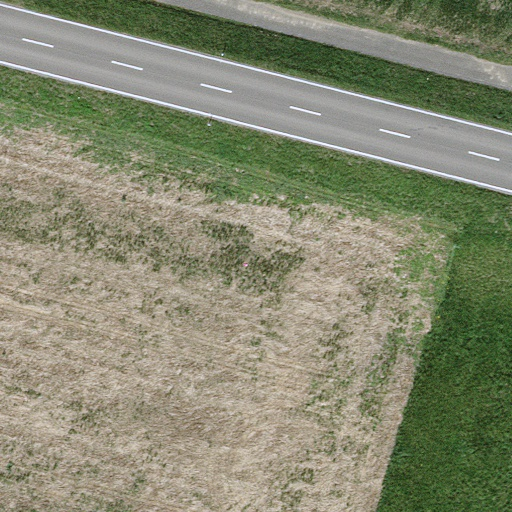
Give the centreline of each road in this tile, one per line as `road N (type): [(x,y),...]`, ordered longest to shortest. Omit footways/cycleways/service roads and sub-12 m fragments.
road 1 (primary): [(0,33),(511,163)]
road 2 (track): [(155,0),(511,86)]
